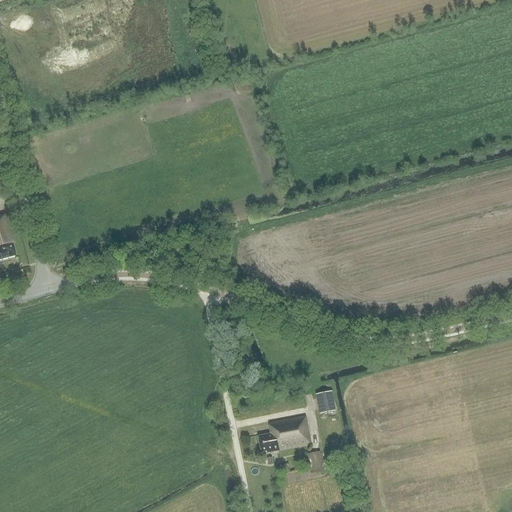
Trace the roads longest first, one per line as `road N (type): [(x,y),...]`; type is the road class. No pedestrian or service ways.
road 1 (tertiary): [(511,320),(365,352),(202,294)]
road 2 (residential): [(246,511),(202,294)]
road 3 (tertiary): [(48,289),(0,117)]
road 4 (tertiary): [(202,294),(127,277),(48,289)]
